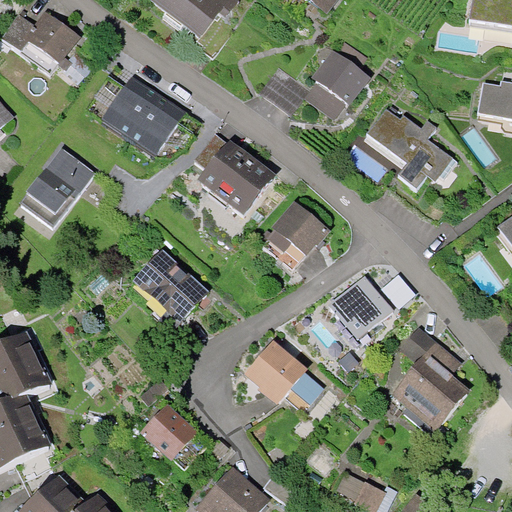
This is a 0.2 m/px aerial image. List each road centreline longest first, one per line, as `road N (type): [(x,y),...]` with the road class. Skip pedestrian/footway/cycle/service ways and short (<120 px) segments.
road 1 (residential): [(380,237),(215,98),(72,0)]
road 2 (residential): [(380,237),(214,364),(208,389),(217,414),(263,472)]
road 3 (residential): [(511,378),(380,237)]
